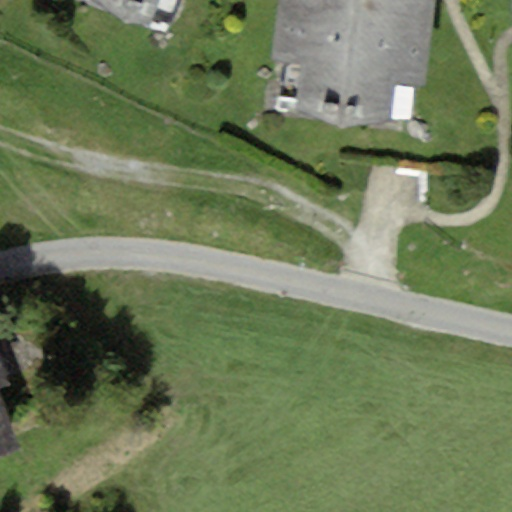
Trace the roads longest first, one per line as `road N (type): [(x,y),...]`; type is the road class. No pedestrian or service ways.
road 1 (residential): [(0,270),(68,256),(181,257),(511,330)]
road 2 (track): [(380,301),(366,255),(305,202),(110,167),(0,133)]
